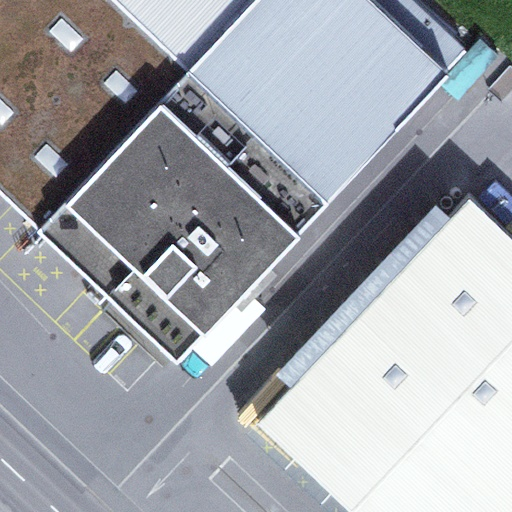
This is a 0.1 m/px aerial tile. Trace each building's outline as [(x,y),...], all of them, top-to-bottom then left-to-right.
[(0,0),(0,185),(38,222),(189,62),(123,0),(0,0)] [(248,0),(189,62),(329,194),(466,50),(413,0),(248,0)] [(329,194),(189,62),(38,222),(178,353),(329,194)] [(511,511),(511,233),(470,194),(258,417),(359,511),(511,511)] [(330,511),(359,511),(258,417),(245,431),(330,511)]
